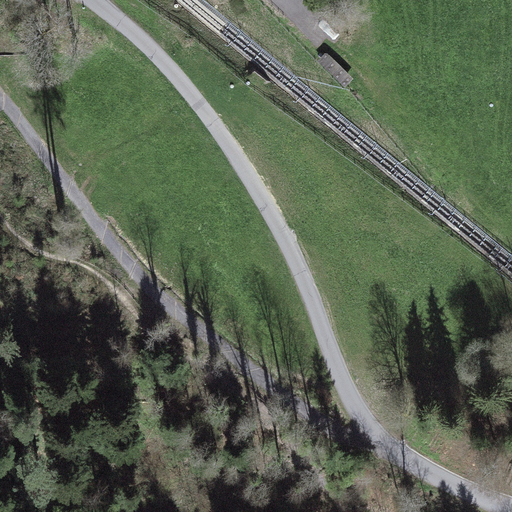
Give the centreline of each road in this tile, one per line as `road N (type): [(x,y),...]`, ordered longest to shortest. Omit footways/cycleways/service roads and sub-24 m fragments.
road 1 (unclassified): [(85,0),(178,79),(274,206),(355,395),(347,430)]
road 2 (track): [(347,430),(202,332),(0,93)]
road 3 (unclassified): [(511,506),(347,430)]
